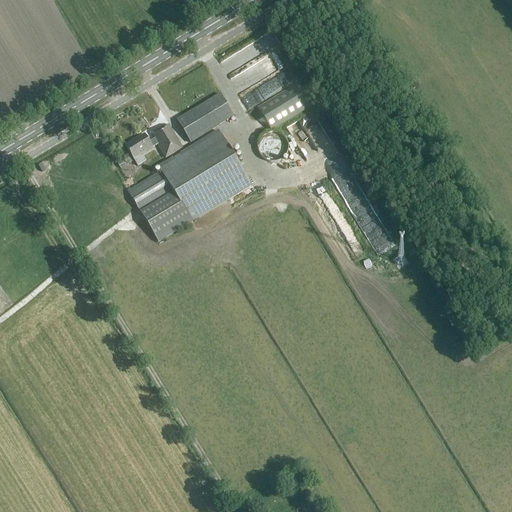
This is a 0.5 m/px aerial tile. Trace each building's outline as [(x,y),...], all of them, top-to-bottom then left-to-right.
[(116,63),(104,70),(110,79),(122,72),(116,63)] [(312,106),(299,84),(258,109),(271,131),(312,106)] [(176,121),(187,138),(191,144),(233,118),(219,95),(176,121)] [(318,110),(307,116),(324,142),(334,135),(318,110)] [(296,128),(305,139),(316,131),(306,120),(296,128)] [(144,135),(125,146),(134,160),(140,156),(141,157),(153,150),(152,148),(157,145),(165,159),(182,148),(168,125),(153,135),(155,139),(149,143),(144,135)] [(158,243),(251,187),(219,132),(158,169),(161,173),(128,193),(158,243)] [(290,163),(307,169),(312,155),(295,149),(290,163)] [(402,242),(362,169),(346,178),(386,251),(402,242)] [(331,179),(323,183),(327,191),(325,192),(330,201),(340,196),(331,179)]
